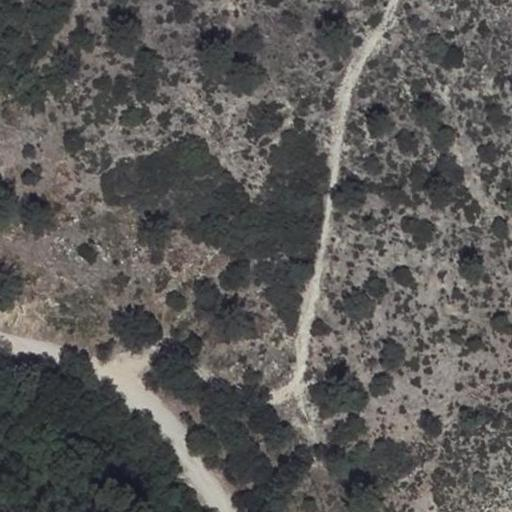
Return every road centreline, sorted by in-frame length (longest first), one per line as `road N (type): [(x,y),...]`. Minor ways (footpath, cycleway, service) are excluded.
road 1 (track): [(173,429),(233,424),(284,392),(342,210),(362,54),(388,0)]
road 2 (track): [(221,511),(173,429),(120,381),(0,342)]
